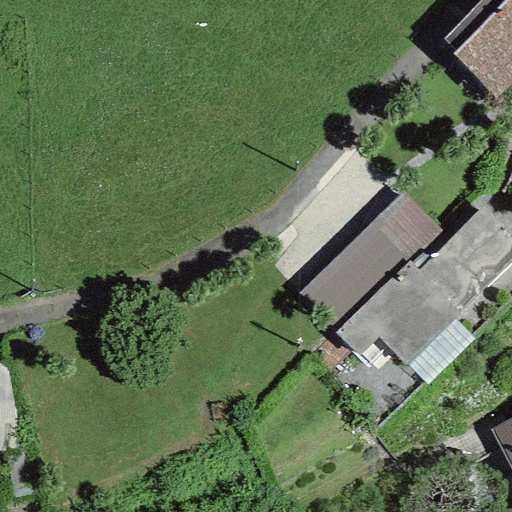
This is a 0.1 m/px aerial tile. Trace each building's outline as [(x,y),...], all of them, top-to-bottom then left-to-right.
[(451,53),(501,0),(481,0),(440,43),(451,53)] [(448,55),(493,98),(511,78),(511,0),(501,0),(451,53),(448,55)] [(375,219),(298,294),(335,331),(333,335),(357,356),(376,338),(403,366),(405,363),(453,319),(511,262),(511,242),(476,212),(449,239),(404,194),(375,219)] [(473,338),(453,319),(405,363),(428,385),(473,338)] [(7,363),(0,363),(0,449),(11,450),(7,363)] [(511,418),(490,430),(511,472),(511,418)]
